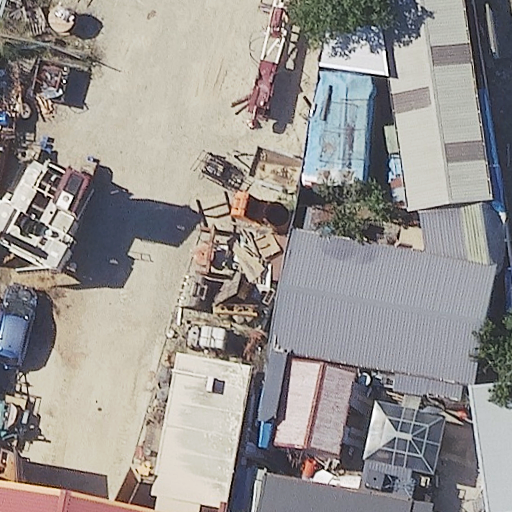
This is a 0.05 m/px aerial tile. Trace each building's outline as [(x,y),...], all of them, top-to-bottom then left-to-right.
[(380,0),(396,219),(493,212),(477,0),(380,0)] [(379,98),(324,97),(321,191),(377,193),(379,98)] [(507,272),(279,228),(253,358),(482,402),(507,272)] [(400,511),(254,484),(248,511),(400,511)] [(66,511),(0,498),(0,511),(66,511)]
